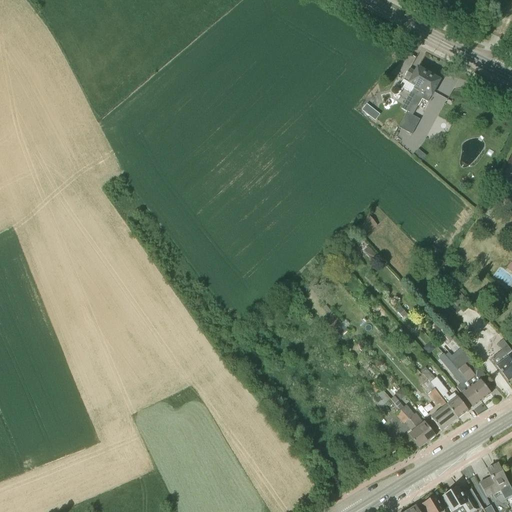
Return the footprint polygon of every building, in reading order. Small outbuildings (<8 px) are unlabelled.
[(404,117),(407,112),(429,74),(417,67),(415,72),(409,69),(403,80),(415,86),(411,93),(411,92),(401,109),(403,110),(400,114),(404,117)] [(429,74),(407,112),(413,115),(422,99),(422,98),(425,92),(431,96),(440,80),(429,74)] [(399,127),(411,134),(420,119),(413,115),(407,112),(399,127)] [(426,156),(418,150),(414,155),(422,161),(426,156)] [(354,227),(363,237),(377,225),(369,215),(354,227)] [(465,300),(456,288),(447,296),(456,307),(465,300)] [(289,311),(286,307),(291,303),(288,300),(283,304),(276,310),(269,317),(273,321),(280,314),(283,317),(289,311)] [(401,308),(397,312),(403,318),(407,314),(401,308)] [(314,317),(307,324),(309,326),(317,320),(314,317)] [(348,330),(337,319),(329,326),(339,338),(348,330)] [(497,344),(503,351),(492,360),(508,381),(508,380),(511,376),(511,362),(506,355),(511,351),(503,340),(497,344)] [(447,351),(444,354),(457,368),(460,372),(482,401),(491,394),(480,380),(485,376),(470,358),(463,364),(458,358),(455,361),(447,351)] [(457,368),(444,354),(438,359),(460,385),(457,387),(473,408),(482,401),(460,372),(457,368)] [(357,371),(353,367),(347,371),(351,376),(357,371)] [(420,372),(428,381),(434,389),(458,419),(468,411),(454,393),(453,394),(449,389),(447,391),(436,377),(435,378),(425,367),(420,372)] [(434,389),(428,381),(421,386),(428,394),(427,394),(437,406),(439,405),(442,409),(431,418),(441,432),(458,419),(434,389)] [(380,390),(373,383),(369,386),(375,393),(380,390)] [(386,405),(391,400),(383,390),(377,395),(382,400),(376,404),(381,409),(386,405)] [(398,401),(395,404),(403,413),(408,417),(427,442),(435,436),(425,423),(423,424),(415,414),(414,415),(406,405),(403,407),(400,404),(401,403),(398,401)] [(403,413),(395,404),(394,405),(396,408),(397,407),(400,411),(395,415),(403,424),(405,423),(412,432),(409,435),(419,449),(427,442),(408,417),(403,413)] [(500,491),(504,500),(511,496),(511,490),(510,486),(498,464),(487,470),(491,478),(479,484),(487,498),(500,491)] [(474,511),(477,510),(481,508),(471,489),(466,492),(465,492),(462,494),(458,488),(443,497),(451,511),(474,511)] [(423,504),(428,511),(444,511),(435,497),(434,497),(432,497),(429,498),(428,501),(423,504)]
